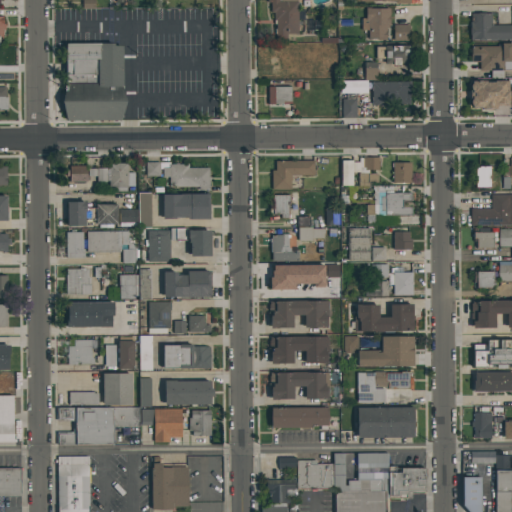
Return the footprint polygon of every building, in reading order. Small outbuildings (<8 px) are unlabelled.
[(297,0),(271,0),(272,40),(287,39),(287,34),(297,34),(297,0)] [(388,40),(388,9),(366,8),(366,18),(362,18),(361,39),(388,40)] [(470,40),(511,39),(511,25),(491,26),(491,13),(470,13),(470,40)] [(511,44),(470,45),(470,62),(480,62),(480,71),(511,71),(511,44)] [(64,45),(64,123),(121,122),(121,47),(112,47),(112,45),(64,45)] [(376,59),(384,59),(384,65),(408,65),(408,46),(376,46),(376,59)] [(267,76),(283,76),(282,47),(266,48),(267,76)] [(364,79),(376,80),(377,68),(364,68),(364,79)] [(341,93),(367,94),(367,81),(341,81),(341,93)] [(507,108),(507,81),(471,81),(470,107),(507,108)] [(410,82),(372,82),(371,105),(409,105),(410,82)] [(291,87),(268,87),(267,105),(291,105),(291,87)] [(342,118),(356,118),(355,99),(342,99),(342,118)] [(378,159),(352,159),(353,173),(359,173),(359,185),(377,184),(377,172),(378,172),(378,159)] [(272,190),(291,190),(290,176),(314,176),(314,161),(275,162),(275,170),(271,170),(272,190)] [(352,186),(352,161),(340,161),(341,186),(352,186)] [(135,173),(127,173),(127,164),(107,163),(107,169),(88,168),(88,176),(96,177),(96,182),(108,182),(107,189),(134,190),(135,173)] [(392,183),(410,183),(411,163),(393,163),(392,183)] [(209,168),(187,168),(188,164),(146,164),(146,176),(161,177),(161,178),(169,178),(169,187),(209,187),(209,168)] [(87,182),(86,166),(69,166),(70,183),(87,182)] [(475,188),(490,187),(490,167),(474,167),(475,188)] [(150,225),(150,193),(138,193),(138,226),(150,225)] [(410,194),(379,193),(379,213),(411,213),(411,208),(403,208),(403,200),(410,200),(410,194)] [(209,219),(209,194),(162,195),(162,219),(209,219)] [(470,209),(470,226),(511,225),(511,194),(491,195),(491,209),(470,209)] [(289,196),(272,195),(272,217),(288,217),(289,196)] [(67,227),(85,226),(85,202),(66,202),(67,227)] [(116,204),(95,205),(96,225),(117,225),(116,204)] [(138,222),(137,209),(119,210),(119,223),(138,222)] [(323,228),(297,229),(298,241),(323,240),(323,228)] [(369,261),(368,228),(347,229),(348,261),(369,261)] [(510,259),(511,259),(511,229),(498,230),(498,247),(510,247),(510,259)] [(169,230),(147,231),(147,262),(170,262),(169,230)] [(210,231),(188,231),(189,257),(210,257),(210,231)] [(82,232),(65,233),(66,259),(83,258),(82,232)] [(393,250),(410,249),(410,232),(392,232),(393,250)] [(493,233),(475,232),(474,248),(493,249),(493,233)] [(8,234),(0,234),(0,251),(8,251),(8,234)] [(270,235),(271,262),(296,261),(295,235),(270,235)] [(384,260),(384,247),(370,248),(371,261),(384,260)] [(339,278),(339,263),(326,262),(326,278),(339,278)] [(371,265),(371,278),(387,277),(387,264),(371,265)] [(497,282),(511,281),(511,264),(497,265),(497,282)] [(270,290),(295,290),(295,285),(314,284),(314,288),(324,288),(324,265),(270,266),(270,290)] [(66,269),(66,293),(89,294),(90,270),(66,269)] [(151,270),(138,269),(138,275),(119,275),(119,299),(150,300),(151,270)] [(163,298),(210,297),(210,272),(162,273),(163,298)] [(412,296),(412,273),(393,272),(392,295),(412,296)] [(493,272),(473,272),(473,288),(493,288),(493,272)] [(495,328),(495,314),(506,314),(506,329),(511,328),(511,300),(470,301),(470,314),(473,314),(473,328),(495,328)] [(270,329),(292,328),(292,316),(304,316),(304,328),(325,328),(325,301),(270,302),(270,329)] [(66,328),(113,327),(113,302),(66,303),(66,328)] [(170,329),(170,303),(148,302),(147,328),(170,329)] [(378,305),(355,305),(355,332),(413,332),(413,305),(389,305),(389,318),(378,317),(378,305)] [(210,333),(210,325),(203,325),(203,316),(187,316),(187,332),(210,333)] [(184,334),(184,321),(173,321),(173,334),(184,334)] [(139,371),(151,370),(150,337),(138,337),(139,371)] [(292,364),(292,351),(303,351),(303,364),(327,364),(327,337),(275,337),(275,349),(270,349),(270,364),(292,364)] [(357,367),(413,366),(412,337),(380,337),(380,351),(356,351),(357,367)] [(511,366),(511,340),(486,340),(486,345),(472,345),(473,367),(511,366)] [(92,364),(91,342),(66,343),(67,365),(92,364)] [(117,369),(133,369),(133,342),(118,342),(117,369)] [(210,369),(210,346),(163,345),(163,368),(210,369)] [(0,371),(8,371),(8,346),(0,346),(0,371)] [(328,400),(328,373),(273,372),(272,400),(292,400),(292,387),(304,387),(304,399),(328,400)] [(356,373),(356,402),(384,401),(384,390),(412,389),(411,372),(356,373)] [(473,392),(511,391),(511,372),(473,372),(473,392)] [(102,405),(131,406),(131,374),(102,373),(102,405)] [(149,407),(150,379),(140,379),(139,407),(149,407)] [(164,405),(211,405),(212,381),(164,381),(164,405)] [(68,393),(69,405),(98,404),(98,392),(68,393)] [(0,442),(13,443),(13,396),(0,395),(0,442)] [(113,445),(112,428),(136,427),(135,407),(57,408),(57,419),(75,419),(75,434),(57,434),(57,446),(113,445)] [(413,407),(356,408),(356,438),(413,437),(413,407)] [(327,408),(270,408),(270,428),(327,427),(327,408)] [(153,443),(169,443),(169,437),(181,437),(181,409),(140,409),(141,426),(153,425),(153,443)] [(189,436),(210,436),(210,411),(190,410),(189,436)] [(490,413),(473,413),(472,438),(490,439),(490,413)] [(511,439),(511,420),(503,421),(503,439),(511,439)] [(334,511),(384,511),(385,494),(425,494),(425,469),(399,469),(399,474),(387,474),(387,453),(356,453),(356,481),(344,481),(344,454),(332,454),(332,464),(316,464),(316,459),(278,459),(278,470),(295,470),(295,489),(334,489),(334,511)] [(509,455),(494,456),(494,470),(509,470),(509,455)] [(88,511),(89,457),(57,456),(56,511),(88,511)] [(151,510),(161,510),(172,510),(172,507),(188,507),(188,468),(169,468),(162,468),(162,464),(150,464),(151,510)] [(0,496),(20,496),(20,468),(0,468),(0,496)] [(511,499),(510,499),(511,471),(495,471),(493,511),(510,511),(511,511),(511,499)] [(480,511),(480,477),(461,478),(461,511),(480,511)] [(260,511),(285,511),(285,504),(288,504),(288,496),(294,496),(294,485),(265,485),(265,494),(270,494),(270,507),(260,507),(260,511)]
